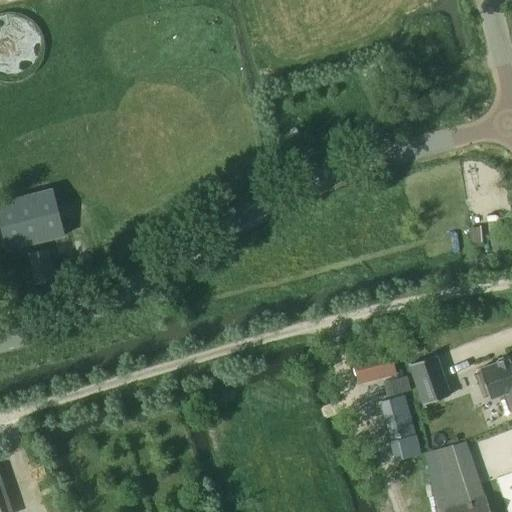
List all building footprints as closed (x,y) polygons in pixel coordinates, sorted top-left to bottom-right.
[(303,139),(299,126),(281,131),(286,144),(303,139)] [(50,192),(0,204),(0,237),(4,253),(62,238),(50,192)] [(502,224),(491,226),(494,256),(511,253),(511,246),(510,233),(504,234),(502,224)] [(482,226),(469,228),(472,247),(484,246),(482,226)] [(56,279),(49,247),(27,252),(34,284),(56,279)] [(350,358),(351,363),(355,380),(395,369),(390,347),(350,358)] [(435,354),(409,364),(423,404),(449,394),(435,354)] [(496,361),(497,362),(478,368),(480,372),(475,374),(483,396),(487,394),(489,398),(497,395),(504,415),(511,412),(511,356),(507,358),(507,357),(496,361)] [(406,376),(383,382),(387,397),(410,390),(406,376)] [(414,430),(405,395),(379,402),(389,436),(414,430)] [(490,511),(485,496),(469,450),(466,441),(425,453),(427,460),(433,492),(438,509),(438,511),(490,511)]
